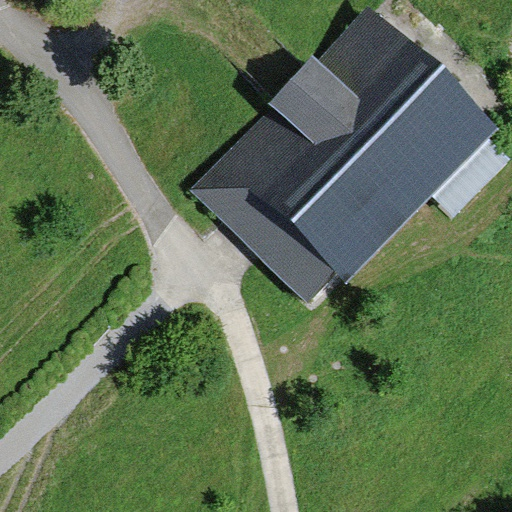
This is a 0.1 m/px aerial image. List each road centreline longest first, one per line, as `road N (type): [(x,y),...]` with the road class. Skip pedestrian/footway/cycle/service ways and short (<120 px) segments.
road 1 (unclassified): [(284,511),(237,320),(75,100),(0,34)]
road 2 (track): [(0,473),(205,271)]
